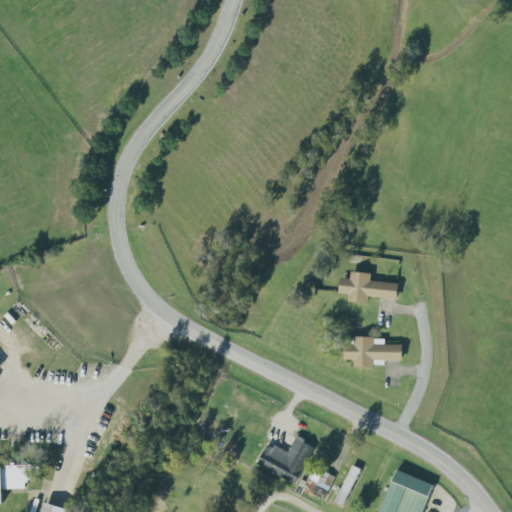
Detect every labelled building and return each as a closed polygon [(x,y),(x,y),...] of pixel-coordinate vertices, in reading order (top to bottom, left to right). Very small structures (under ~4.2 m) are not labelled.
[(399,300),(400,284),(371,281),(372,273),(352,272),(351,279),(342,278),(340,294),(350,295),(349,302),(369,304),(370,297),(399,300)] [(404,345),(386,344),(386,338),(355,338),(355,345),(346,345),(345,360),(355,360),(354,368),(375,368),(375,360),(404,360),(404,345)] [(289,453),(269,443),(258,466),(297,484),(315,446),(296,437),(289,453)] [(0,466),(0,503),(5,504),(4,490),(26,489),(26,481),(32,481),(31,465),(0,466)] [(336,502),(345,506),(362,469),(353,465),(336,502)] [(335,477),(313,467),(303,490),(325,500),(335,477)] [(380,511),(423,511),(434,484),(397,470),(380,511)] [(68,511),(69,509),(46,502),(43,511),(68,511)]
